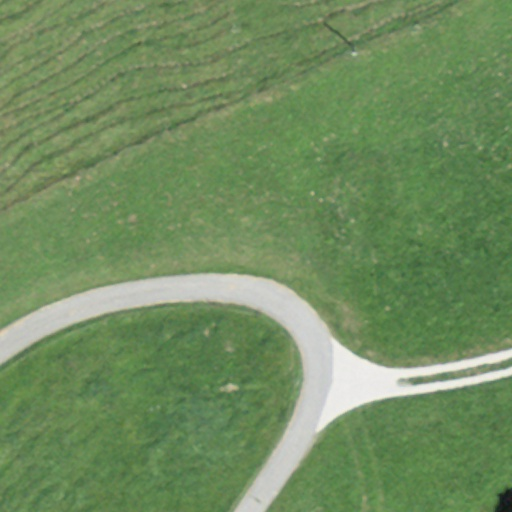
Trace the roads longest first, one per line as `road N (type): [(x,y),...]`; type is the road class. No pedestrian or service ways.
road 1 (unclassified): [(0,349),(30,324),(145,294),(260,290),(310,333),(324,395),(244,511)]
road 2 (track): [(324,395),(511,350)]
